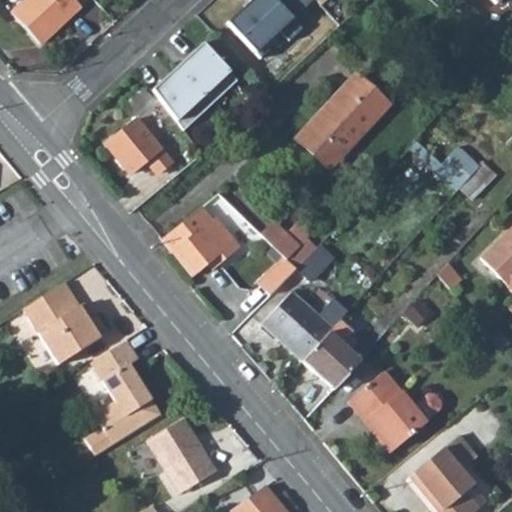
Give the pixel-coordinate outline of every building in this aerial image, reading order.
[(19,0),(8,11),(37,43),(79,6),(74,0),(19,0)] [(312,0),(248,0),(223,24),(256,61),(273,45),(268,40),(278,31),(288,41),(301,30),(291,20),(312,0)] [(161,79),(150,89),(181,131),(235,81),(228,73),(229,72),(201,42),(193,50),(195,53),(189,58),(187,56),(168,73),(170,76),(164,82),(161,79)] [(390,104),(355,72),(319,111),(327,119),(303,145),(331,170),(390,104)] [(121,107),(131,117),(152,97),(143,87),(142,88),(132,98),(121,107)] [(327,119),(319,111),(295,138),(303,145),(327,119)] [(486,113),(456,146),(465,155),(467,156),(473,149),(497,123),(486,113)] [(171,163),(135,120),(105,145),(128,174),(144,162),(155,175),(171,163)] [(433,171),(440,164),(413,140),(407,148),(433,171)] [(465,155),(456,146),(440,164),(433,171),(456,192),(459,189),(479,167),(467,156),(465,155)] [(467,156),(479,167),(459,189),(471,200),(497,172),(473,149),(467,156)] [(209,219),(199,208),(160,240),(191,277),(215,257),(218,261),(237,245),(213,216),(209,219)] [(281,257),(283,259),(296,244),(270,220),(257,234),(281,257)] [(511,232),(488,256),(511,280),(511,232)] [(296,244),(283,259),(294,270),(315,247),(303,236),(296,244)] [(315,247),(294,270),(305,280),(326,258),(315,247)] [(256,283),(269,296),(294,270),(283,259),(281,257),(256,283)] [(460,279),(448,263),(438,274),(450,288),(460,279)] [(21,310),(23,315),(55,367),(107,335),(96,318),(92,320),(87,324),(78,309),(65,287),(63,284),(21,310)] [(290,293),(261,324),(301,361),(338,322),(346,314),(346,313),(334,302),(318,319),(290,293)] [(414,300),(399,317),(415,332),(430,315),(414,300)] [(78,309),(87,324),(92,320),(84,305),(78,309)] [(339,345),(350,333),(338,322),(301,361),(332,390),(358,362),(339,345)] [(499,334),(493,339),(504,353),(511,347),(499,334)] [(94,457),(160,416),(131,364),(138,359),(127,339),(88,362),(113,402),(92,414),(101,429),(84,440),(94,457)] [(383,375),(353,400),(382,435),(377,440),(390,455),(425,425),(423,423),(438,411),(439,404),(433,396),(426,395),(411,408),(383,375)] [(353,400),(347,404),(377,440),(382,435),(353,400)] [(217,470),(183,416),(148,438),(181,492),(217,470)] [(473,460),(455,438),(407,478),(435,511),(434,511),(472,511),(476,509),(463,493),(470,488),(458,472),(473,460)] [(228,511),(227,511),(286,511),(264,486),(228,511)]
